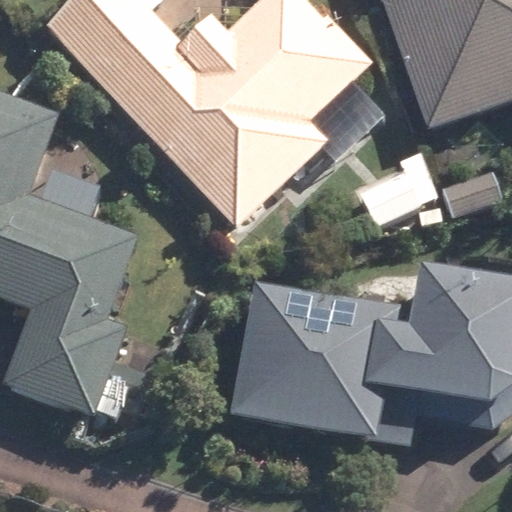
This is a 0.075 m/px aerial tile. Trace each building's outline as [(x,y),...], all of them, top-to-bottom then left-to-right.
[(78,0),(34,41),(223,243),(317,156),(298,135),(362,75),(318,27),(312,31),(282,0),(263,0),(211,49),(196,32),(168,58),(112,0),(78,0)] [(511,0),(364,0),(415,147),(511,113),(511,0)] [(431,202),(442,232),(493,213),(483,185),(431,202)] [(0,374),(0,403),(79,433),(84,421),(107,430),(119,398),(96,389),(114,342),(94,334),(126,252),(0,204),(0,318),(18,325),(0,374)] [(359,452),(400,459),(408,421),(468,432),(497,410),(511,334),(511,304),(403,284),(391,349),(381,348),(385,323),(243,296),(217,432),(358,460),(359,452)]
